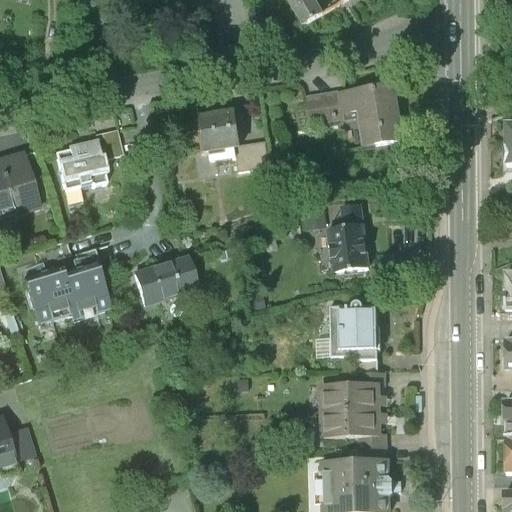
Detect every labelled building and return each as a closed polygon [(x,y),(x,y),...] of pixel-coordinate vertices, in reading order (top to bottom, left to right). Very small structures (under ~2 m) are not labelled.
[(287,0),(306,31),(330,16),(326,9),(320,13),(311,0),(346,0),(349,5),(357,0),(287,0)] [(511,39),(503,40),(506,71),(511,70),(511,39)] [(397,88),(341,96),(344,117),(363,115),(368,152),(406,146),(397,88)] [(340,93),(309,97),(313,126),(344,121),(344,117),(341,96),(340,93)] [(234,116),(197,120),(200,156),(208,153),(210,162),(235,160),(238,174),(268,171),(265,144),(239,147),(234,116)] [(117,133),(95,137),(96,145),(100,162),(103,161),(122,157),(117,133)] [(96,145),(69,151),(69,154),(56,157),(63,193),(90,188),(93,190),(105,187),(103,178),(107,177),(103,161),(100,162),(96,145)] [(0,221),(39,211),(24,157),(0,163),(0,221)] [(362,229),(329,234),(335,277),(368,273),(362,229)] [(8,260),(0,262),(0,290),(16,286),(8,260)] [(134,277),(143,308),(196,291),(187,261),(134,277)] [(95,267),(62,277),(73,318),(74,323),(109,314),(95,267)] [(60,272),(24,281),(38,328),(73,318),(62,277),(60,272)] [(354,307),(330,307),(331,358),(350,358),(350,362),(352,362),(378,362),(377,328),(375,328),(375,307),(363,307),(361,305),(359,304),(355,305),(354,307)] [(378,373),(378,362),(352,362),(352,374),(360,373),(378,373)] [(383,373),(378,373),(360,373),(360,388),(379,388),(383,387),(383,373)] [(323,388),(323,414),(380,414),(379,388),(360,388),(323,388)] [(380,439),(380,414),(323,414),(323,440),(348,439),(380,439)] [(1,421),(0,420),(0,474),(15,470),(14,466),(5,436),(1,421)] [(26,430),(5,436),(14,466),(35,460),(26,430)] [(348,439),(348,450),(386,450),(385,439),(380,439),(348,439)] [(348,450),(349,463),(386,463),(386,450),(348,450)] [(349,463),(323,463),(323,511),(387,511),(387,463),(386,463),(349,463)] [(511,511),(511,496),(503,496),(503,511),(511,511)]
